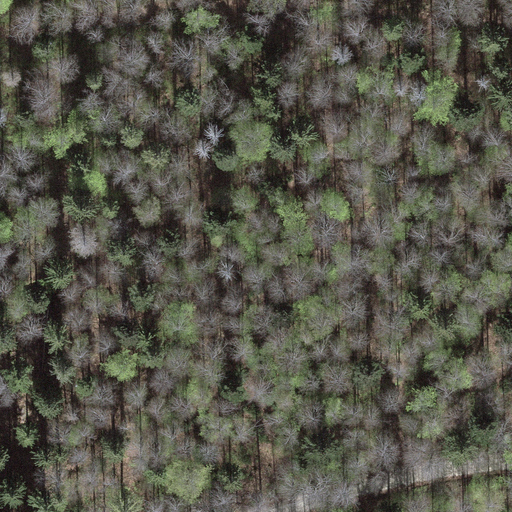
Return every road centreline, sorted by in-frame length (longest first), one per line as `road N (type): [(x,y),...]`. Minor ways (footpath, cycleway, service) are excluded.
road 1 (track): [(0,20),(235,0),(511,15)]
road 2 (track): [(511,458),(454,464),(282,511)]
